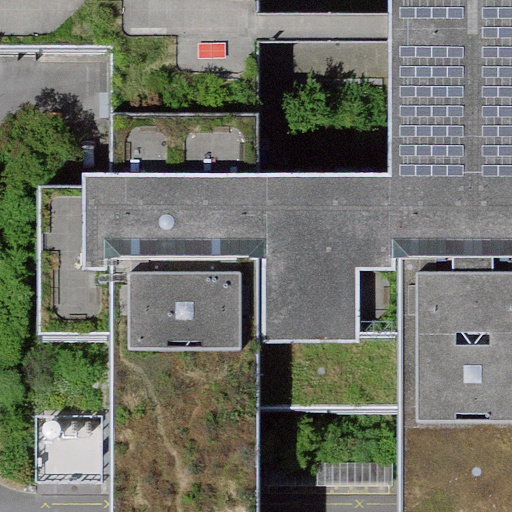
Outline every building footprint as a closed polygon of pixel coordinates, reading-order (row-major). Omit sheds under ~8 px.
[(511,0),(0,0),(0,58),(114,59),(256,59),(256,30),(256,0),(511,0)] [(401,59),(401,88),(401,206),(401,418),(511,416),(511,0),(401,0),(401,30),(401,59)] [(256,206),(255,87),(256,59),(114,59),(113,96),(113,208),(43,207),(42,346),(115,346),(114,416),(263,416),(401,418),(401,206),(256,206)] [(262,511),(263,416),(114,416),(113,511),(262,511)] [(511,511),(511,416),(401,418),(401,511),(511,511)]
